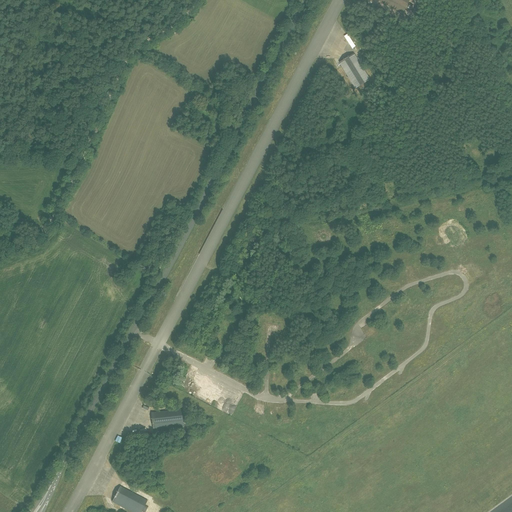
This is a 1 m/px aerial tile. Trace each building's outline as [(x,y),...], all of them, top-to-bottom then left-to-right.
[(408,11),(410,7),(412,4),(409,2),(409,0),(377,0),(403,13),(405,9),(408,11)] [(370,79),(362,65),(360,63),(354,53),(339,62),(356,89),(360,86),(362,89),(365,87),(368,85),(366,82),(370,79)] [(208,115),(198,106),(190,115),(200,124),(208,115)] [(316,236),(316,238),(317,241),(318,243),(321,244),(324,244),(327,244),(329,242),(331,240),(331,237),(331,234),(329,231),(327,230),(324,229),(321,229),(319,230),(317,232),(316,233),(316,236)] [(153,430),(155,430),(184,426),(183,421),(187,421),(186,414),(182,414),(182,409),(151,412),(153,430)] [(112,501),(113,502),(132,511),(141,511),(142,511),(143,511),(145,511),(148,506),(145,505),(148,500),(120,486),(112,501)]
